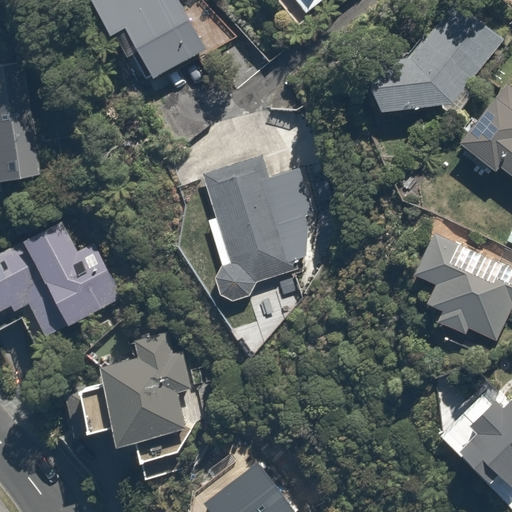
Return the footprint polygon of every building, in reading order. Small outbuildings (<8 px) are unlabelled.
[(167,82),(222,50),(192,0),(99,0),(125,45),(141,36),(167,82)] [(327,0),(293,0),(310,17),(327,0)] [(391,117),(459,111),(511,41),(511,37),(465,2),(416,66),(387,68),(391,117)] [(27,65),(0,69),(0,200),(48,193),(27,65)] [(511,87),(510,86),(467,145),(511,177),(511,175),(511,87)] [(214,223),(225,268),(225,270),(224,271),(222,273),(221,276),(220,278),(219,280),(218,283),(218,285),(218,288),(219,290),(220,293),(221,295),(222,297),(224,299),(226,301),(228,302),(230,304),(232,305),(235,305),(237,306),(240,306),(242,305),(245,305),(247,304),(249,302),(251,301),(253,299),(255,297),(256,295),(257,293),(258,291),(259,288),(299,278),(295,263),(315,258),(305,220),(317,217),(306,172),(270,181),(264,159),(211,172),(223,221),(214,223)] [(84,246),(73,225),(0,262),(0,308),(8,323),(40,307),(58,341),(130,303),(97,240),(84,246)] [(511,265),(436,233),(416,279),(444,291),(435,312),(449,318),(445,326),(473,338),(476,329),(501,340),(511,315),(511,265)] [(134,362),(115,368),(121,386),(97,394),(113,445),(138,438),(142,452),(151,449),(161,481),(189,472),(185,459),(209,451),(200,425),(219,419),(205,375),(193,380),(176,326),(150,335),(146,324),(124,331),(134,362)] [(511,373),(507,368),(440,433),(511,508),(511,373)]
